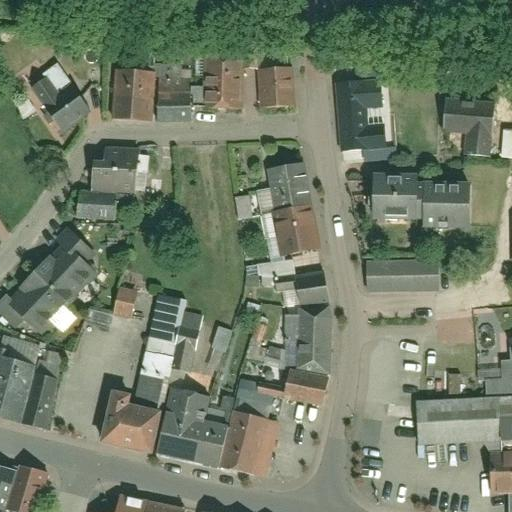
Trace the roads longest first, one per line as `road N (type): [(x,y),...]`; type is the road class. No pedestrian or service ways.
road 1 (residential): [(329,511),(347,291),(317,127)]
road 2 (residential): [(0,263),(41,220),(90,144),(110,132),(317,127)]
road 3 (residential): [(83,464),(318,511)]
road 4 (residential): [(317,127),(309,0)]
